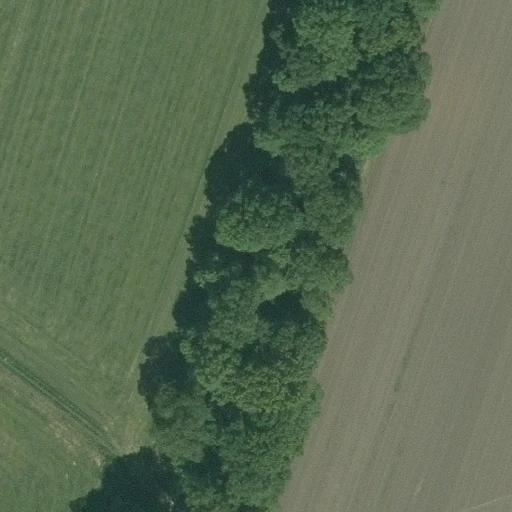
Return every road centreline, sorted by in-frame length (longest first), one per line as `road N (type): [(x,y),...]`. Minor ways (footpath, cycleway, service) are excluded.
road 1 (track): [(417,0),(242,511)]
road 2 (track): [(173,511),(150,485),(0,372)]
